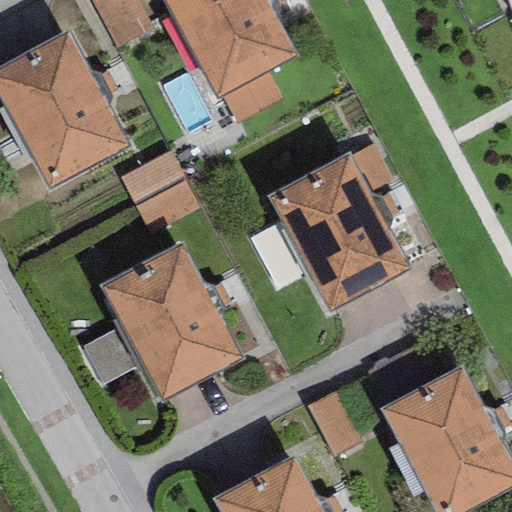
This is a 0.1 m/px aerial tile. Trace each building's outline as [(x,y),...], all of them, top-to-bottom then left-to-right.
[(152,29),(136,0),(89,0),(116,48),(152,29)] [(265,0),(163,0),(215,98),(295,55),(265,0)] [(0,66),(0,104),(47,192),(130,147),(66,31),(0,66)] [(281,101),(266,75),(223,99),(238,124),(281,101)] [(349,155),(268,196),(328,312),(409,270),(368,192),(391,180),(373,145),(350,157),(349,155)] [(169,151),(119,178),(149,235),(200,209),(169,151)] [(181,244),(100,286),(121,327),(142,365),(161,402),(242,361),(181,244)] [(142,365),(121,327),(82,348),(103,386),(142,365)] [(511,465),(460,367),(379,410),(433,511),(465,511),(511,487),(511,465)] [(338,391),(306,406),(332,458),(364,442),(338,391)] [(321,511),(291,456),(212,498),(219,511),(321,511)]
